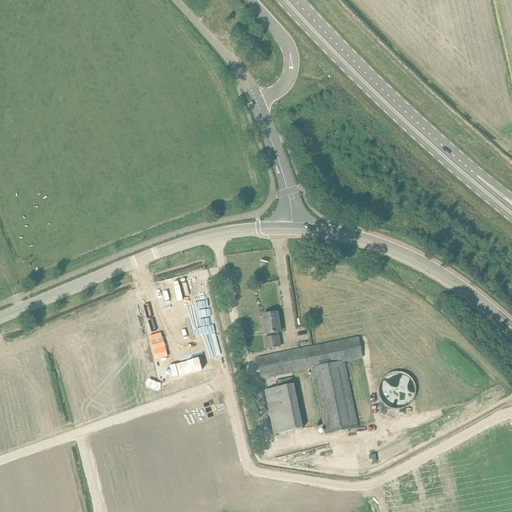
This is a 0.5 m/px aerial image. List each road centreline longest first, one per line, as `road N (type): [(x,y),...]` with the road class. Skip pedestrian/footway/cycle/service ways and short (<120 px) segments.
road 1 (unclassified): [(0,318),(182,243),(292,228)]
road 2 (primary): [(471,180),(285,0)]
road 3 (tertiary): [(511,328),(457,282),(378,244)]
road 4 (unclassified): [(259,107),(238,69),(174,0)]
road 5 (primary): [(250,0),(292,60),(259,107)]
road 6 (tertiary): [(292,228),(259,107)]
